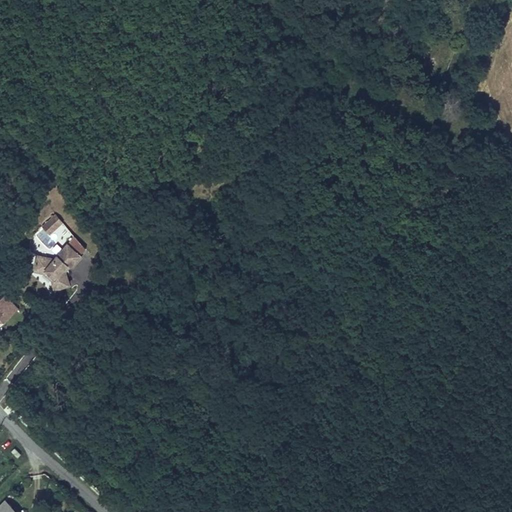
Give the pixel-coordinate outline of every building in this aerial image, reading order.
[(431,56),(435,44),(423,40),(419,51),(431,56)] [(49,233),(62,221),(56,214),(43,225),(49,233)] [(70,265),(79,255),(80,254),(67,243),(53,259),(51,257),(37,255),(34,270),(43,271),(45,268),(54,276),(52,279),(55,288),(69,283),(64,269),(68,268),(70,265)] [(72,267),(81,256),(79,255),(70,265),(72,267)] [(54,276),(45,268),(43,271),(52,279),(54,276)] [(8,312),(16,306),(4,293),(0,297),(0,319),(1,319),(3,320),(10,314),(8,312)] [(10,314),(17,307),(16,306),(8,312),(10,314)] [(21,454),(14,447),(11,451),(18,457),(21,454)] [(18,511),(5,499),(0,504),(0,511),(18,511)]
